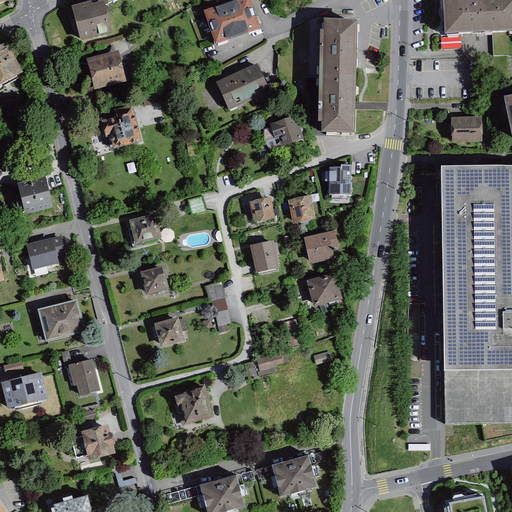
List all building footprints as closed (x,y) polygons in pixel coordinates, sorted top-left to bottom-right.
[(219,46),(265,30),(253,0),(242,0),(207,13),(219,46)] [(511,0),(445,0),(447,36),(511,33),(511,0)] [(83,42),(115,34),(108,5),(107,2),(102,4),(95,5),(94,3),(74,8),(83,42)] [(324,135),(357,136),(360,23),(326,22),(324,135)] [(439,36),(439,48),(458,49),(459,37),(439,36)] [(10,44),(0,49),(0,88),(26,75),(10,44)] [(89,61),(97,91),(130,83),(122,53),(89,61)] [(271,94),(258,66),(217,84),(230,113),(271,94)] [(143,92),(147,107),(163,103),(159,88),(143,92)] [(117,151),(145,144),(136,108),(108,115),(109,122),(104,123),(109,139),(114,138),(117,151)] [(305,141),(296,117),(271,127),(277,142),(280,141),(283,149),(305,141)] [(454,120),(454,143),(484,143),(484,119),(454,120)] [(192,159),(201,157),(196,139),(187,141),(192,159)] [(352,166),(330,166),(329,195),(352,195),(352,166)] [(511,169),(441,170),(447,425),(511,422),(511,169)] [(20,186),(28,216),(56,209),(48,179),(20,186)] [(312,197),(289,201),(294,226),(317,222),(312,197)] [(194,215),(208,212),(205,198),(190,202),(194,215)] [(251,204),(255,225),(277,221),(273,200),(251,204)] [(132,223),(138,246),(164,239),(158,216),(132,223)] [(306,240),(310,265),(336,260),(334,250),(339,249),(337,234),(306,240)] [(28,246),(34,272),(61,266),(60,258),(67,256),(63,238),(28,246)] [(275,243),(251,248),(257,275),(281,270),(275,243)] [(144,275),(149,297),(172,292),(167,269),(144,275)] [(337,276),(308,283),(315,309),(344,303),(337,276)] [(211,304),(214,303),(226,300),(228,299),(224,284),(207,288),(211,304)] [(220,328),(233,325),(226,300),(214,303),(220,328)] [(80,301),(40,311),(48,344),(88,334),(80,301)] [(158,326),(164,349),(188,343),(183,320),(158,326)] [(332,353),(314,357),(317,367),(334,362),(332,353)] [(283,356),(276,358),(278,367),(285,365),(283,356)] [(275,357),(258,361),(261,373),(278,368),(278,367),(276,358),(275,357)] [(4,365),(6,375),(26,371),(23,360),(4,365)] [(103,393),(95,361),(71,367),(76,388),(79,387),(82,398),(103,393)] [(51,401),(43,375),(4,386),(11,412),(51,401)] [(179,395),(188,428),(217,420),(208,387),(179,395)] [(111,427),(84,434),(91,463),(118,456),(111,427)] [(310,460),(273,469),(281,501),(318,492),(310,460)] [(241,480),(205,489),(210,511),(244,511),(249,511),(241,480)] [(449,503),(450,511),(486,511),(483,497),(449,503)] [(8,511),(0,499),(0,511),(8,511)] [(93,511),(90,499),(57,508),(57,511),(93,511)]
